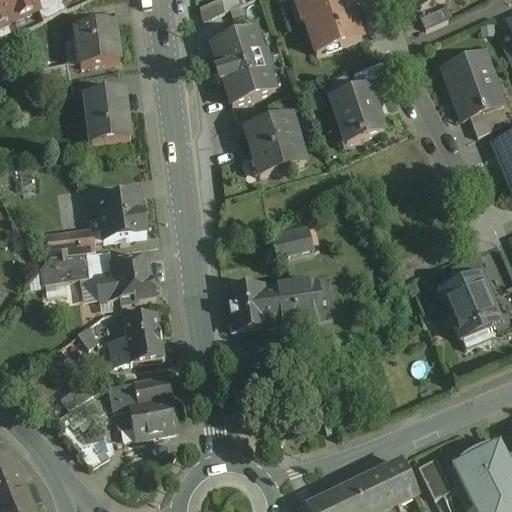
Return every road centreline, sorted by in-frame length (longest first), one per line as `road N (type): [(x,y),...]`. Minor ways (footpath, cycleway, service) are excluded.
road 1 (tertiary): [(157,0),(217,462)]
road 2 (tertiary): [(511,393),(275,496)]
road 3 (residential): [(395,57),(487,236)]
road 4 (tertiary): [(0,413),(53,466),(79,511)]
